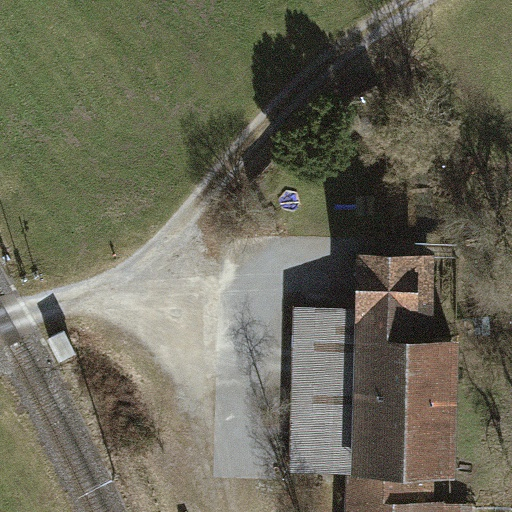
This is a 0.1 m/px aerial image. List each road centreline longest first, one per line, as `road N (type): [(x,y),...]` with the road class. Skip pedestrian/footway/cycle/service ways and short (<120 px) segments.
road 1 (track): [(437,0),(341,64),(283,120),(175,253),(134,287),(0,320)]
road 2 (track): [(134,287),(228,511)]
